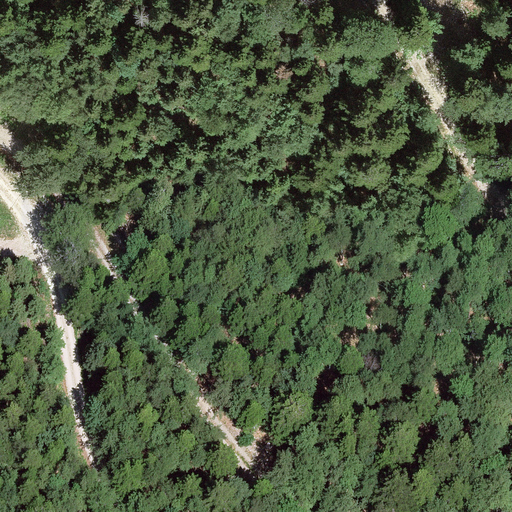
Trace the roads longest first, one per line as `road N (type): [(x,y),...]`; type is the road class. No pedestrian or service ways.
road 1 (track): [(0,134),(27,151),(91,226),(162,350),(262,488),(289,511)]
road 2 (track): [(0,179),(49,242),(78,400),(117,511)]
road 3 (track): [(511,223),(483,187),(379,0)]
